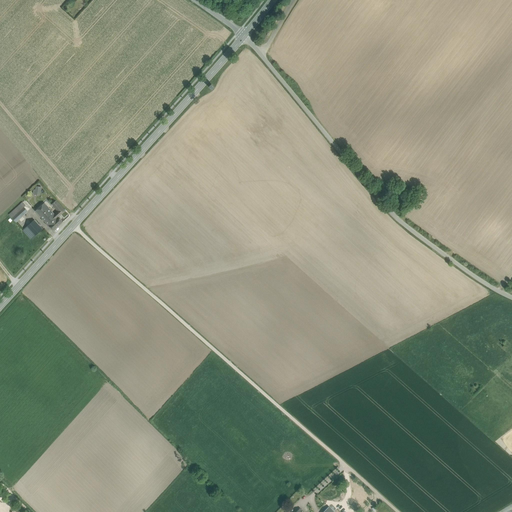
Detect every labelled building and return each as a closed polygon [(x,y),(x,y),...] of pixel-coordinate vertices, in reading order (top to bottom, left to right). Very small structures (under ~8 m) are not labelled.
[(54,214),(48,208),(41,215),(49,225),(58,217),(58,218),(65,211),(56,201),(52,205),(57,211),(54,214)] [(41,215),(48,208),(43,202),(36,209),(41,215)] [(23,207),(12,218),(16,222),(28,211),(23,207)] [(49,225),(53,230),(62,222),(58,218),(58,217),(49,225)] [(34,220),(23,230),(31,239),(42,229),(34,220)]
